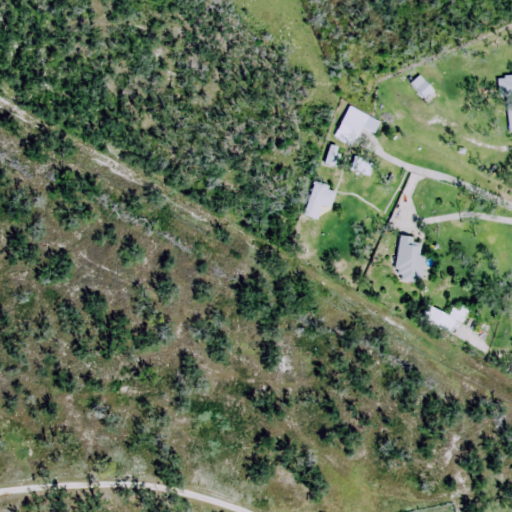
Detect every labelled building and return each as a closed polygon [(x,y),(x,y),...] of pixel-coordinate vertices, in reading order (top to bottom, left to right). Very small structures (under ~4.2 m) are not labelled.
[(511,75),(498,77),(500,101),(510,100),(511,125),(511,124),(511,75)] [(436,88),(419,76),(410,87),(427,100),(436,88)] [(376,134),(382,122),(350,106),(335,135),(355,145),(363,128),(376,134)] [(335,187),(315,181),(304,216),(324,222),(335,187)] [(399,236),(393,280),(421,284),(427,240),(399,236)] [(427,305),(421,318),(457,333),(467,309),(453,302),(448,314),(427,305)] [(458,444),(470,439),(466,430),(454,435),(458,444)]
